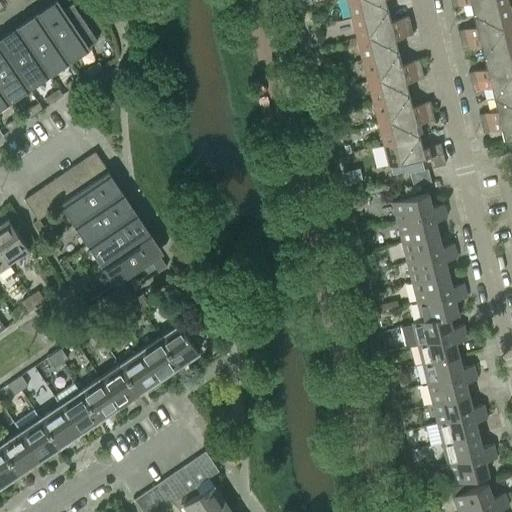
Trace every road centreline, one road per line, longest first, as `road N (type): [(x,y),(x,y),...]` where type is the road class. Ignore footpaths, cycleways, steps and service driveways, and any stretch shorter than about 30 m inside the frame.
road 1 (residential): [(511,361),(424,0)]
road 2 (residential): [(39,511),(82,482),(134,474),(196,430)]
